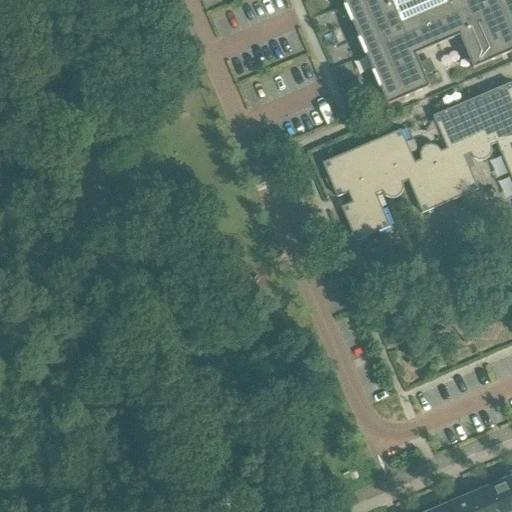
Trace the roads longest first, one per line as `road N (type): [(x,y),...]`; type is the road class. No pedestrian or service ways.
road 1 (residential): [(244,511),(21,0)]
road 2 (residential): [(376,444),(187,0)]
road 3 (residential): [(376,444),(511,387)]
